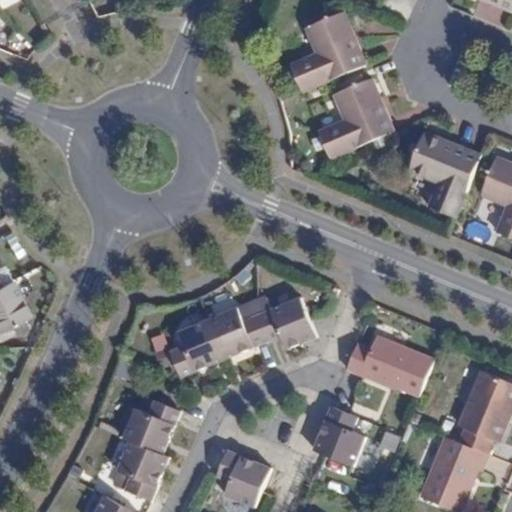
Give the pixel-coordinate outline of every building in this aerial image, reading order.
[(511,0),(485,0),(511,10),(511,0)] [(303,94),(367,67),(343,12),(308,28),(319,55),(292,67),(303,94)] [(333,159),(394,133),(373,80),(336,95),(346,121),(319,132),(332,162),(333,159)] [(458,219),(484,155),(426,132),(411,171),(440,184),(430,208),(458,219)] [(511,238),(511,164),(497,158),(483,194),(509,206),(498,232),(511,238)] [(0,331),(28,319),(11,281),(0,286),(0,331)] [(318,335),(303,298),(273,310),(267,297),(259,301),(260,316),(270,342),(284,336),(289,347),(299,343),(318,335)] [(260,316),(259,301),(212,320),(228,360),(249,351),(270,342),(260,316)] [(228,360),(212,320),(180,332),(187,348),(174,354),(183,378),(212,367),(228,360)] [(421,395),(436,359),(378,336),(372,351),(359,345),(354,359),(349,370),(396,389),(398,386),(421,395)] [(447,436),(489,453),(494,439),(501,442),(511,414),(511,412),(511,382),(483,371),(461,426),(447,420),(441,434),(447,436)] [(134,442),(165,455),(176,429),(183,412),(160,403),(155,416),(141,410),(128,440),(134,442)] [(316,451),(352,466),(364,438),(352,433),(358,417),(334,408),(326,427),(316,451)] [(482,472),(489,453),(447,436),(422,496),(459,511),(461,511),(472,486),(479,470),(482,472)] [(135,479),(130,492),(154,502),(161,484),(172,458),(165,455),(134,442),(121,473),(135,479)] [(224,464),(219,477),(232,483),(226,496),(256,509),(273,469),(230,451),(224,464)] [(133,511),(110,498),(102,511),(133,511)]
